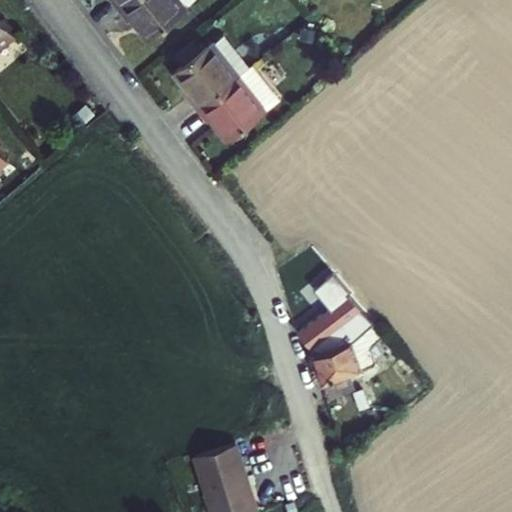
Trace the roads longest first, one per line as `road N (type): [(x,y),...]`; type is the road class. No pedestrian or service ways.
road 1 (unclassified): [(335,511),(274,318),(228,229)]
road 2 (residential): [(228,229),(51,0)]
